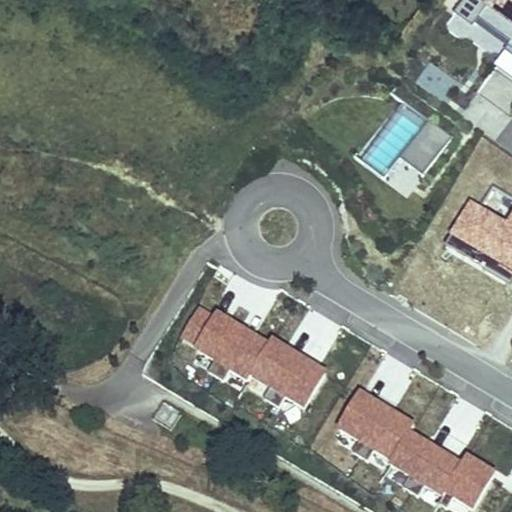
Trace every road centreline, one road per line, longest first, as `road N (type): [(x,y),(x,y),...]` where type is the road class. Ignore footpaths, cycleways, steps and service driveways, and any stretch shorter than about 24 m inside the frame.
road 1 (residential): [(511,393),(308,258)]
road 2 (residential): [(308,258),(321,231),(315,202),(277,180),(237,199),(232,243)]
road 3 (residential): [(232,243),(193,261),(129,372)]
